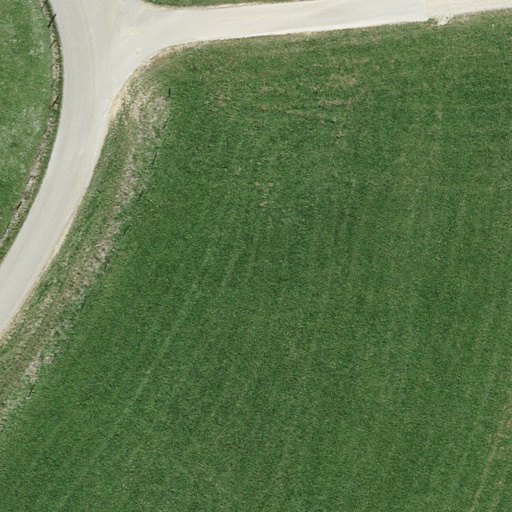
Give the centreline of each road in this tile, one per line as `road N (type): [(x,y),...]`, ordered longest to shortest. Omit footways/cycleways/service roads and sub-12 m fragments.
road 1 (track): [(99,24),(209,23),(447,0)]
road 2 (unclassified): [(0,306),(67,193),(94,101),(99,24),(85,0)]
